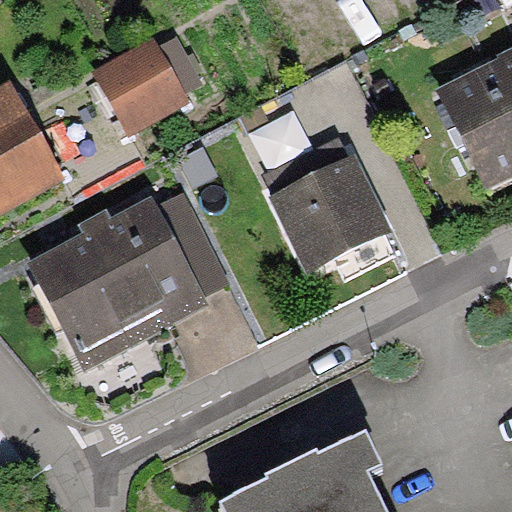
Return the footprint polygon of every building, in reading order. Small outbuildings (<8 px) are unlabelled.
[(158,48),(155,43),(94,76),(130,140),(188,108),(184,99),(204,88),(176,39),(158,48)] [(511,52),(434,93),(486,194),(511,180),(511,52)] [(0,218),(65,183),(11,86),(0,92),(0,218)] [(275,199),(270,201),(308,281),(397,239),(359,159),(352,162),(342,141),(265,178),(275,199)] [(159,208),(153,201),(89,233),(29,263),(85,374),(211,310),(207,301),(232,288),(185,195),(159,208)] [(369,443),(321,466),(317,459),(270,483),(270,488),(225,509),(225,511),(385,511),(370,480),(383,474),(369,443)]
